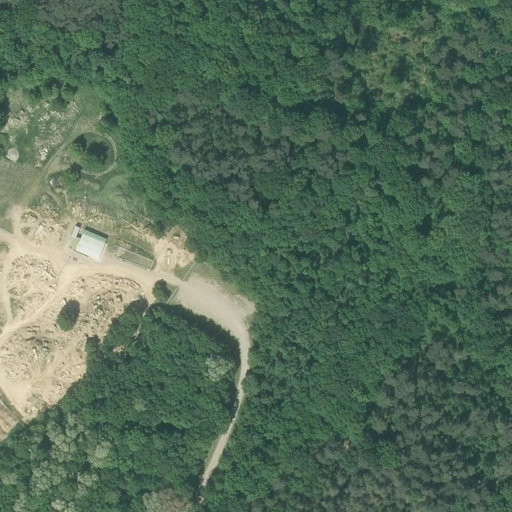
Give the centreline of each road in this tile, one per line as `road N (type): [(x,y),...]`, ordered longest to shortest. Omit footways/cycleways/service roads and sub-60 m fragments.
road 1 (track): [(439,279),(480,169),(490,54),(505,0)]
road 2 (track): [(235,511),(420,310)]
